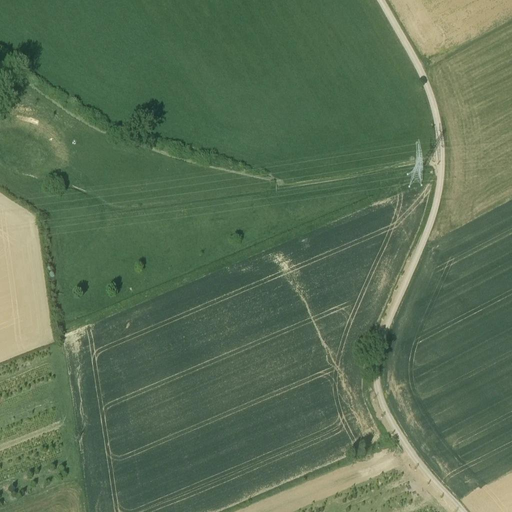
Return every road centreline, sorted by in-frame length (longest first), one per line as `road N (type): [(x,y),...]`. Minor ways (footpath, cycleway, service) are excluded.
road 1 (unclassified): [(461,511),(414,459),(377,390),(378,346),(426,233),(441,171),(431,100),(379,0)]
road 2 (track): [(286,187),(441,159)]
